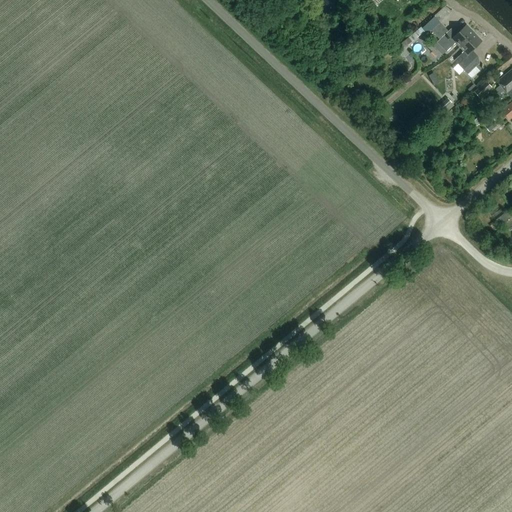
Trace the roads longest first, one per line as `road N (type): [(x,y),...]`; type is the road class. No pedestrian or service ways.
road 1 (tertiary): [(94,511),(443,224)]
road 2 (unclassified): [(443,224),(206,0)]
